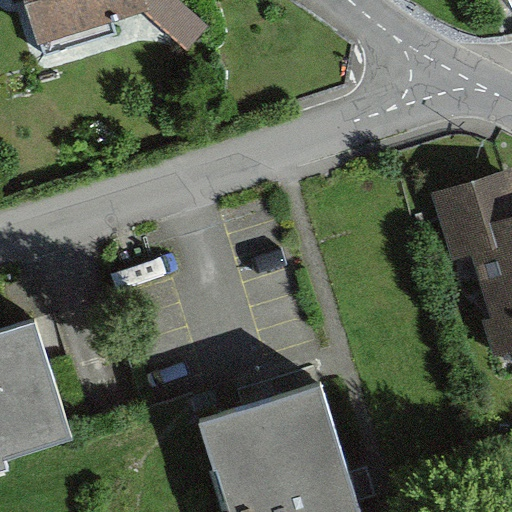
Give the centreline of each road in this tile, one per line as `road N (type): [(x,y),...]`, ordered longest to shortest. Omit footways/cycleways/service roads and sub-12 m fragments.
road 1 (residential): [(0,237),(474,78)]
road 2 (residential): [(474,78),(406,44),(350,0)]
